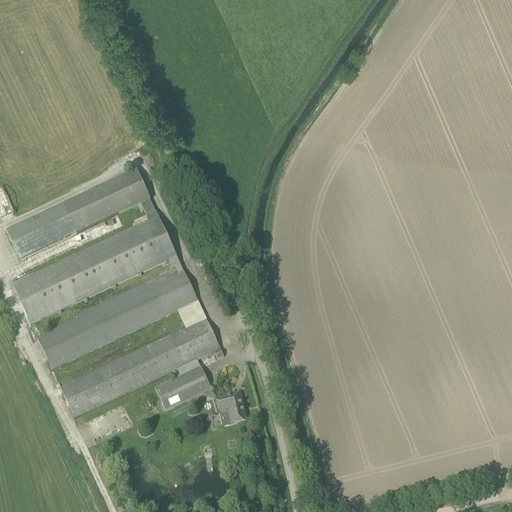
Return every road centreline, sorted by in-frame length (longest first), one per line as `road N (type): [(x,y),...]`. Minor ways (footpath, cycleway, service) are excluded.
road 1 (unclassified): [(298,511),(265,364),(94,0)]
road 2 (unknown): [(241,313),(222,324),(136,174),(60,201),(0,238)]
